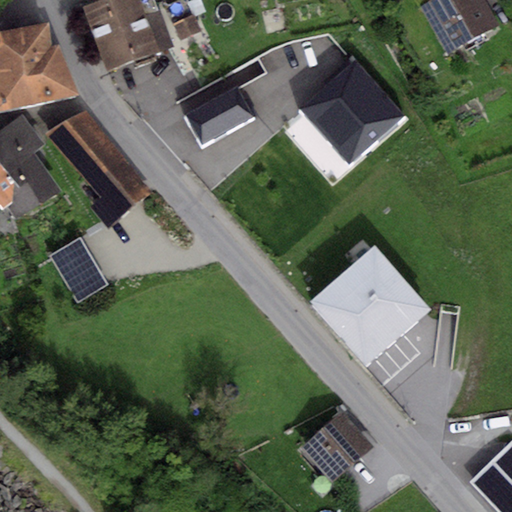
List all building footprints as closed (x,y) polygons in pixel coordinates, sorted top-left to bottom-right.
[(99,0),(82,5),(107,68),(173,48),(155,0),(99,0)] [(434,0),(421,8),(445,53),(497,25),(484,0),(434,0)] [(194,14),(173,24),(182,41),(203,32),(194,14)] [(43,30),(0,36),(0,85),(2,104),(71,94),(53,49),(47,51),(43,30)] [(211,42),(189,56),(207,83),(229,69),(211,42)] [(366,72),(307,120),(326,144),(337,134),(364,167),(412,127),(366,72)] [(249,95),(189,136),(216,174),(275,134),(249,95)] [(150,192),(85,112),(45,134),(100,198),(89,208),(108,227),(150,192)] [(41,142),(19,118),(0,131),(0,165),(19,188),(25,195),(8,206),(14,217),(60,190),(31,149),(41,142)] [(0,165),(0,200),(19,188),(0,165)] [(80,238),(50,255),(77,301),(106,284),(80,238)] [(426,310),(375,252),(317,302),(368,361),(426,310)] [(341,411),(300,447),(332,484),(374,448),(341,411)] [(511,511),(511,441),(511,440),(468,482),(498,511),(511,511)]
